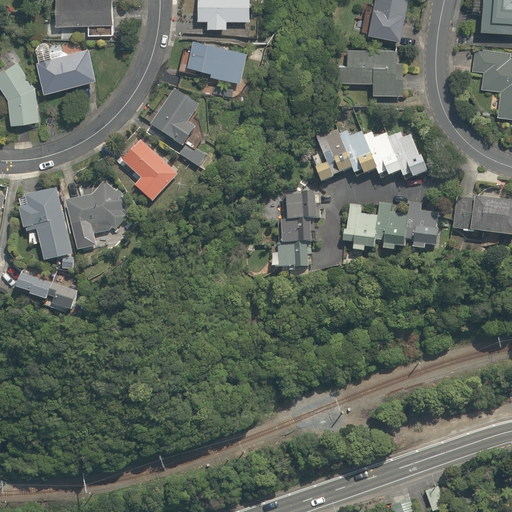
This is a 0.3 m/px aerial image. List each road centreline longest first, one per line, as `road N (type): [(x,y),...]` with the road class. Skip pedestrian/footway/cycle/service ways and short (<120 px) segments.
road 1 (residential): [(161,0),(147,69),(112,121),(36,160),(0,159)]
road 2 (secondary): [(511,431),(272,511)]
road 3 (residential): [(446,0),(438,45),(446,113),(478,148),(511,165)]
road 4 (track): [(323,422),(403,432),(511,406)]
